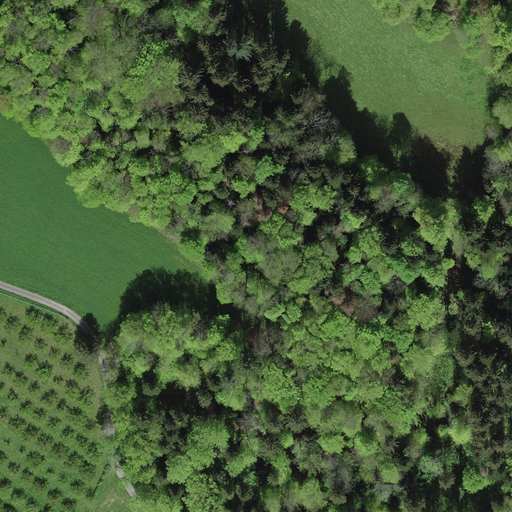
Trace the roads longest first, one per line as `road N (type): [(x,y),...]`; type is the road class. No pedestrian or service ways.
road 1 (track): [(208,0),(373,157),(511,240)]
road 2 (track): [(0,284),(68,310),(92,334),(108,363),(116,470)]
